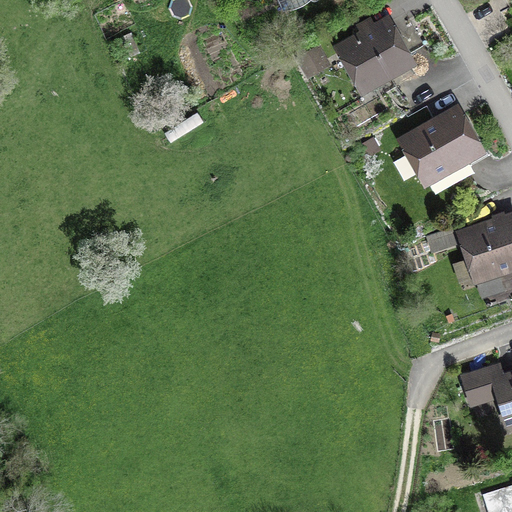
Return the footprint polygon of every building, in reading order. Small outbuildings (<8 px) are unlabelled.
[(276,0),(282,12),(310,0),(276,0)] [(363,103),(391,87),(389,84),(418,68),(389,17),(375,25),(371,17),(356,26),(360,33),(333,48),(363,103)] [(141,54),(132,33),(110,42),(119,63),(141,54)] [(319,46),(295,59),(307,80),(331,67),(319,46)] [(471,166),(488,156),(459,105),(396,141),(425,191),(431,188),(435,195),(474,172),(471,166)] [(171,145),(204,124),(198,113),(164,134),(171,145)] [(382,152),(374,138),(356,147),(363,161),(382,152)] [(478,287),(482,300),(488,298),(489,302),(499,299),(499,300),(509,297),(507,291),(511,289),(511,214),(505,216),(504,213),(491,217),(492,220),(456,232),(474,288),(478,287)] [(432,256),(454,248),(447,228),(425,236),(432,256)] [(446,317),(449,324),(455,322),(452,314),(446,317)] [(440,344),(442,335),(433,333),(431,342),(440,344)] [(511,430),(511,372),(504,375),(501,363),(460,376),(470,410),(496,402),(506,433),(511,430)] [(511,511),(511,485),(482,495),(487,511),(511,511)]
